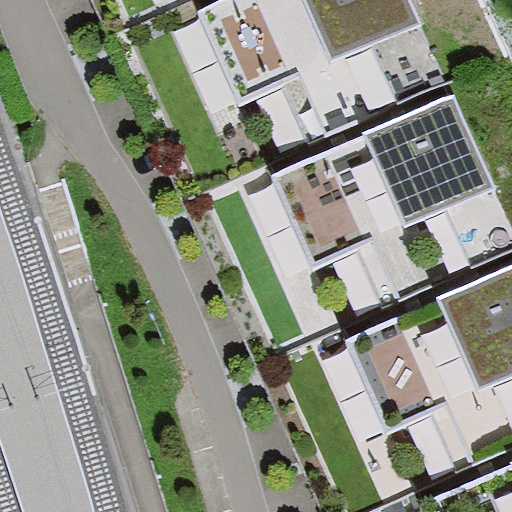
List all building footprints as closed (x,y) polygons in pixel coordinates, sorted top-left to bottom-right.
[(333,76),(297,0),(254,0),(199,26),(240,113),(298,86),(323,139),(394,105),(372,58),(333,76)] [(410,0),(298,0),(334,74),(425,31),(410,0)] [(458,104),(368,147),(411,238),(502,195),(458,104)] [(410,240),(367,148),(276,191),(317,278),(376,250),(400,303),(472,270),(449,222),(410,240)] [(511,278),(440,313),(484,404),(511,390),(511,278)] [(511,392),(483,406),(439,314),(349,356),(390,443),(448,416),(473,469),(511,450),(511,392)] [(511,511),(511,486),(509,480),(441,511),(511,511)]
